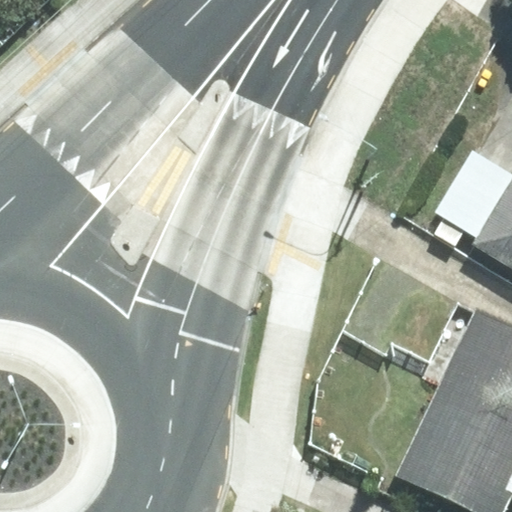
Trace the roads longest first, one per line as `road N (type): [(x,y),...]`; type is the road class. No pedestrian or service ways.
road 1 (secondary): [(338,0),(222,213),(182,323),(167,436)]
road 2 (secondary): [(0,205),(210,0)]
road 3 (secondary): [(0,276),(79,307),(130,348),(146,370),(167,436)]
